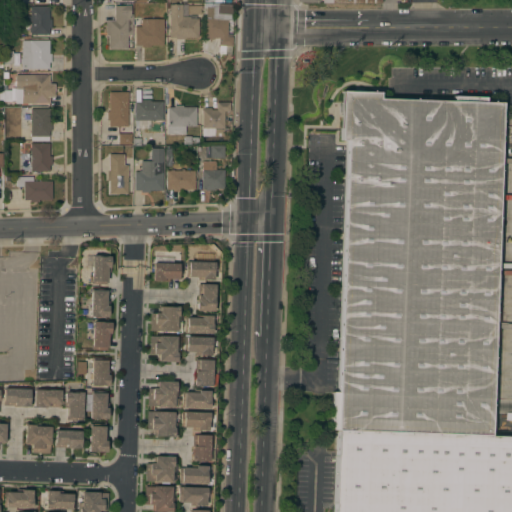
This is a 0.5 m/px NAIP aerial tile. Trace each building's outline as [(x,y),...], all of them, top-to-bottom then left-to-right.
[(205,7),(203,7),(203,3),(234,4),(233,20),(227,20),(227,30),(227,35),(231,36),(231,47),(218,46),(218,38),(213,38),(213,40),(205,39),(205,37),(204,37),(205,7)] [(169,5),(181,4),(181,17),(189,17),(189,19),(197,19),(197,38),(184,38),(184,39),(176,39),(176,38),(169,38),(169,5)] [(48,6),(49,20),(51,19),(51,28),(48,28),(48,34),(29,35),(29,33),(29,28),(30,28),(30,24),(25,24),(25,16),(30,16),(29,6),(48,6)] [(108,36),(105,36),(105,21),(114,21),(114,6),(130,6),(130,14),(132,14),(132,49),(108,49),(108,36)] [(134,27),(140,26),(140,19),(162,19),(163,45),(150,45),(150,47),(140,48),(140,45),(134,45),(134,27)] [(48,54),(50,54),(51,62),(48,62),(48,69),(35,69),(35,72),(30,72),(30,69),(21,69),(21,64),(19,64),(19,59),(21,59),(21,49),(21,41),(48,40),(48,54)] [(21,89),(15,89),(15,75),(48,75),(48,84),(53,84),(53,97),(48,97),(48,103),(21,103),(21,89)] [(109,133),(109,127),(108,127),(108,120),(106,120),(106,111),(108,111),(108,92),(127,92),(127,110),(130,110),(130,127),(127,133),(109,133)] [(511,511),(336,511),(339,428),(330,428),(332,390),(340,390),(348,143),(340,143),(342,93),(379,94),(379,100),(452,103),(452,98),(484,99),(484,104),(500,104),(489,434),(511,434),(511,511)] [(133,102),(140,102),(140,100),(149,100),(149,102),(162,102),(162,121),(149,121),(149,129),(137,129),(137,121),(133,121),(133,102)] [(201,110),(202,110),(202,108),(210,108),(210,110),(215,110),(215,103),(229,102),(229,111),(223,111),(223,137),(214,137),(214,136),(201,136),(201,110)] [(166,135),(166,126),(167,126),(167,107),(173,107),(173,105),(182,105),(182,107),(195,107),(195,126),(196,126),(196,130),(193,130),(193,126),(185,126),(185,134),(166,135)] [(20,130),(19,130),(18,114),(20,113),(20,109),(48,109),(49,122),(51,122),(51,131),(48,131),(48,137),(30,137),(30,135),(20,135),(20,130)] [(117,134),(130,134),(130,144),(117,144),(117,134)] [(21,155),(30,155),(30,143),(48,143),(48,156),(51,156),(51,165),(49,165),(49,171),(30,172),(30,170),(21,170),(21,155)] [(209,146),(223,146),(223,158),(209,158),(209,146)] [(133,172),(137,172),(137,170),(140,170),(139,161),(150,161),(150,148),(161,148),(162,191),(148,191),(148,192),(140,192),(140,191),(133,191),(133,172)] [(108,181),(106,181),(106,172),(108,172),(108,154),(123,154),(123,165),(127,165),(127,177),(129,177),(129,181),(127,181),(127,194),(108,194),(108,181)] [(201,162),(215,162),(214,170),(223,170),(223,189),(213,189),(213,191),(204,191),(204,189),(201,189),(201,162)] [(165,171),(193,171),(194,189),(178,190),(178,191),(172,192),(171,190),(165,190),(165,171)] [(23,187),(15,187),(15,181),(6,181),(6,177),(32,177),(32,181),(51,181),(51,200),(38,200),(38,202),(29,202),(29,200),(23,200),(23,187)] [(91,256),(100,256),(100,257),(108,257),(108,267),(109,267),(109,272),(106,272),(105,285),(90,284),(91,256)] [(185,261),(212,262),(212,280),(196,279),(196,277),(184,277),(185,261)] [(152,273),(151,273),(152,263),(180,264),(179,279),(168,279),(168,282),(152,281),(152,273)] [(213,298),(212,312),(195,311),(195,301),(196,301),(197,284),(214,285),(213,298)] [(105,289),(105,301),(108,301),(108,308),(107,308),(106,317),(98,317),(88,317),(89,289),(105,289)] [(149,313),(157,313),(157,307),(179,307),(178,322),(175,322),(175,331),(149,331),(149,313)] [(200,318),(200,316),(211,316),(210,324),(211,324),(210,334),(183,333),(183,318),(200,318)] [(109,339),(105,339),(105,346),(106,346),(106,350),(90,350),(91,321),(101,322),(109,323),(109,339)] [(148,336),(174,336),(174,347),(177,347),(177,362),(156,361),(157,354),(148,354),(148,336)] [(182,337),(210,337),(210,347),(209,347),(208,350),(209,350),(209,356),(194,355),(194,352),(185,352),(182,352),(182,337)] [(90,357),(106,358),(106,362),(105,362),(104,370),(108,370),(108,377),(107,386),(102,386),(102,385),(99,385),(99,386),(89,386),(90,357)] [(210,374),(215,374),(215,386),(192,385),(193,376),(194,360),(211,360),(210,374)] [(146,388),(155,388),(155,382),(176,382),(176,397),(173,397),(172,407),(146,406),(146,388)] [(28,389),(28,407),(2,406),(2,388),(28,389)] [(59,390),(59,407),(32,407),(32,390),(59,390)] [(105,391),(104,395),(103,395),(103,403),(107,403),(107,410),(106,410),(106,419),(98,418),(97,419),(88,419),(89,390),(105,391)] [(180,393),(192,393),(192,390),(208,390),(208,408),(180,407),(180,393)] [(65,420),(66,408),(63,408),(63,392),(67,392),(67,393),(74,393),(75,392),(81,392),(81,420),(65,420)] [(146,411),(172,412),(172,423),(175,423),(175,436),(153,436),(154,429),(145,429),(146,411)] [(179,412),(208,412),(207,422),(207,430),(191,430),(191,427),(179,427),(179,412)] [(30,453),(30,445),(24,445),(24,423),(39,424),(39,426),(49,427),(48,453),(30,453)] [(103,424),(103,428),(102,428),(102,436),(105,436),(105,452),(87,452),(88,423),(103,424)] [(79,431),(79,446),(79,448),(71,448),(53,447),(54,430),(79,431)] [(208,461),(193,460),(193,461),(191,461),(191,435),(208,436),(208,461)] [(144,464),(152,464),(152,457),(174,457),(173,473),(170,473),(170,482),(143,481),(144,464)] [(178,468),(189,468),(190,465),(206,466),(206,471),(205,471),(204,475),(206,475),(205,484),(177,483),(178,468)] [(143,486),(170,487),(169,498),(173,498),(172,511),(151,511),(151,504),(143,504),(143,486)] [(177,487),(205,488),(205,497),(204,497),(204,505),(195,505),(195,506),(189,506),(189,502),(177,502),(177,487)] [(3,492),(20,493),(20,490),(31,490),(31,499),(31,507),(5,506),(5,508),(3,508),(3,492)] [(44,499),(45,499),(45,491),(61,491),(61,494),(73,494),(72,507),(72,509),(44,509),(44,499)] [(106,510),(98,510),(98,511),(76,511),(77,503),(80,503),(80,492),(107,493),(106,510)]
